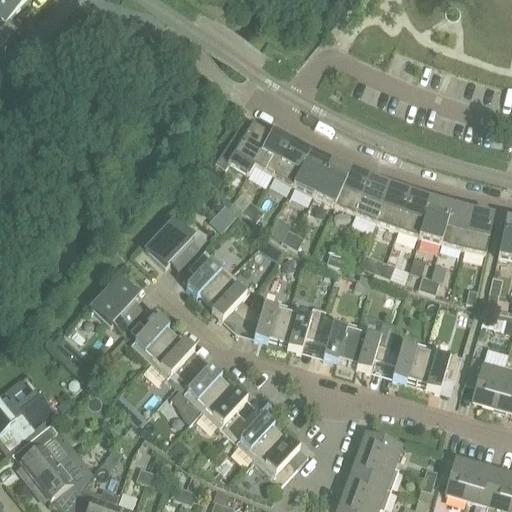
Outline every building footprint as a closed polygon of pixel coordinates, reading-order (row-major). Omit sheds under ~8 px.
[(31,1),(30,0),(0,0),(0,21),(5,26),(0,30),(0,48),(16,32),(8,24),(31,1)] [(249,132),(242,127),(215,169),(223,174),(227,168),(247,181),(272,138),(260,131),(259,133),(251,129),(249,132)] [(272,138),(247,181),(248,181),(253,172),(272,182),(291,148),(272,138)] [(292,193),(310,159),(291,148),(272,182),(292,193)] [(310,159),(292,193),(313,202),(329,168),(310,159)] [(349,177),(329,168),(313,202),(333,212),(349,177)] [(349,177),(333,212),(354,220),(368,185),(349,177)] [(215,191),(204,182),(196,191),(206,200),(215,191)] [(375,229),(388,193),(368,185),(354,220),(375,229)] [(397,236),(409,200),(388,193),(375,229),(397,236)] [(418,244),(429,207),(409,200),(397,236),(418,244)] [(240,216),(248,223),(256,212),(249,206),(240,216)] [(440,250),(450,213),(429,207),(418,244),(440,250)] [(215,237),(231,220),(219,210),(204,227),(215,237)] [(248,223),(254,228),(263,218),(256,212),(248,223)] [(450,213),(440,250),(461,256),(471,219),(450,213)] [(471,219),(461,256),(484,261),(492,223),(471,219)] [(511,266),(511,227),(504,226),(497,263),(511,266)] [(165,274),(169,270),(178,279),(199,256),(189,247),(192,245),(174,228),(158,246),(155,243),(144,255),(147,258),(165,274)] [(281,247),(288,251),(294,241),(286,237),(281,247)] [(288,251),(296,256),(302,246),(294,241),(288,251)] [(326,268),(334,271),(339,258),(330,255),(326,268)] [(188,290),(206,307),(231,281),(204,256),(187,274),(196,282),(188,290)] [(334,271),(343,274),(348,261),(339,258),(334,271)] [(372,278),(380,281),(386,268),(365,260),(360,273),(372,278)] [(417,278),(420,262),(409,260),(406,276),(417,278)] [(380,281),(389,284),(394,271),(386,268),(380,281)] [(249,297),(231,281),(206,307),(224,324),(232,316),(243,326),(250,313),(241,306),(249,297)] [(430,284),(422,282),(417,295),(426,298),(430,284)] [(430,284),(426,298),(435,300),(439,287),(430,284)] [(112,330),(120,337),(141,315),(133,308),(137,303),(120,287),(103,305),(100,302),(89,313),(110,332),(112,330)] [(474,310),(477,297),(468,295),(465,308),(474,310)] [(486,313),(495,315),(497,301),(488,299),(486,313)] [(278,347),(288,313),(264,306),(261,317),(250,313),(243,326),(257,330),(254,340),(278,347)] [(312,320),(288,313),(278,347),(301,354),(305,344),(316,347),(322,323),(324,317),(313,314),(312,320)] [(357,333),(322,323),(316,347),(326,350),(323,360),(347,367),(357,333)] [(130,352),(148,369),(173,342),(155,325),(147,334),(138,326),(129,336),(137,344),(130,352)] [(511,326),(503,325),(502,325),(499,337),(511,340),(511,339),(511,326)] [(384,329),(381,340),(357,333),(347,367),(371,374),(374,363),(385,367),(388,353),(394,332),(384,329)] [(55,352),(66,363),(76,353),(64,342),(55,352)] [(173,342),(148,369),(174,393),(191,375),(183,367),(191,359),(173,342)] [(399,357),(388,353),(385,367),(395,370),(392,380),(416,387),(426,353),(402,346),(399,357)] [(461,363),(426,353),(416,387),(440,394),(443,383),(454,387),(461,363)] [(85,362),(75,372),(85,381),(94,372),(85,362)] [(481,410),(492,414),(502,379),(481,373),(479,380),(467,377),(463,390),(475,393),(472,404),(482,407),(481,410)] [(189,431),(200,418),(225,391),(207,375),(199,383),(191,375),(174,393),(178,397),(170,405),(171,406),(171,405),(175,408),(177,412),(183,422),(185,426),(189,429),(188,430),(189,431)] [(511,381),(502,379),(492,414),(511,419),(511,381)] [(18,436),(25,444),(35,436),(32,433),(52,417),(36,396),(30,400),(19,386),(0,400),(0,441),(9,435),(13,440),(18,436)] [(200,418),(227,442),(244,424),(236,417),(243,408),(225,391),(200,418)] [(116,399),(108,408),(135,433),(143,425),(116,399)] [(56,411),(62,418),(70,411),(64,404),(56,411)] [(227,442),(253,467),(278,441),(260,424),(252,432),(244,424),(227,442)] [(19,479),(29,492),(58,469),(43,450),(56,439),(50,430),(26,449),(33,457),(19,469),(24,475),(19,479)] [(278,441),(253,467),(280,492),(297,474),(288,466),(296,458),(278,441)] [(358,461),(392,473),(399,452),(369,441),(365,450),(362,449),(358,461)] [(178,444),(169,455),(182,466),(191,456),(178,444)] [(109,475),(117,465),(109,459),(101,469),(109,475)] [(357,473),(354,482),(390,495),(397,475),(392,473),(358,461),(354,472),(357,473)] [(444,500),(466,506),(476,472),(464,468),(463,471),(453,469),(444,500)] [(73,488),(58,469),(29,492),(39,504),(44,500),(49,507),(53,504),(59,511),(70,511),(81,497),(73,488)] [(476,472),(466,506),(486,511),(497,478),(476,472)] [(135,486),(145,489),(149,477),(140,473),(135,486)] [(433,487),(436,477),(426,474),(423,484),(433,487)] [(219,476),(211,485),(229,494),(230,493),(220,484),(223,480),(219,476)] [(154,493),(159,480),(149,477),(145,489),(154,493)] [(509,511),(511,502),(511,482),(497,478),(486,511),(509,511)] [(383,511),(390,495),(354,482),(350,491),(347,490),(343,501),(372,511),(383,511)] [(417,505),(427,508),(433,487),(423,484),(420,495),(417,505)] [(182,507),(186,495),(177,491),(172,504),(182,507)] [(195,498),(186,495),(182,507),(191,511),(195,498)] [(209,510),(212,511),(222,511),(227,500),(214,495),(209,510)] [(372,511),(343,501),(339,511),(372,511)] [(114,511),(115,510),(92,502),(88,511),(114,511)]
